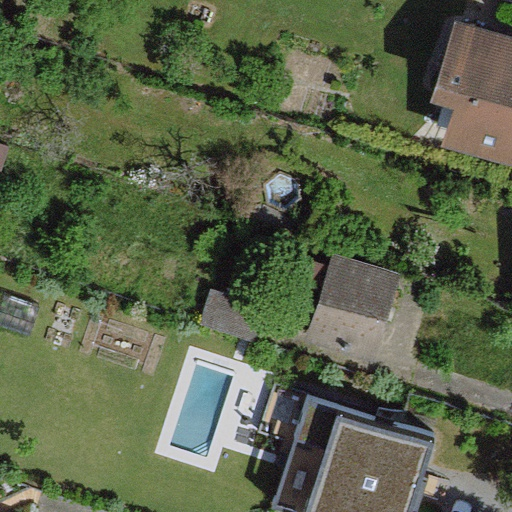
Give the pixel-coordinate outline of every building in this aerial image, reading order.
[(448,136),(511,154),(511,36),(455,20),(438,82),(461,89),(448,136)] [(336,256),(317,325),(370,340),(389,271),(336,256)] [(199,319),(255,336),(266,299),(211,282),(199,319)] [(308,507),(341,404),(312,394),(279,498),(308,507)] [(341,404),(308,507),(323,511),(407,511),(433,434),(341,404)]
